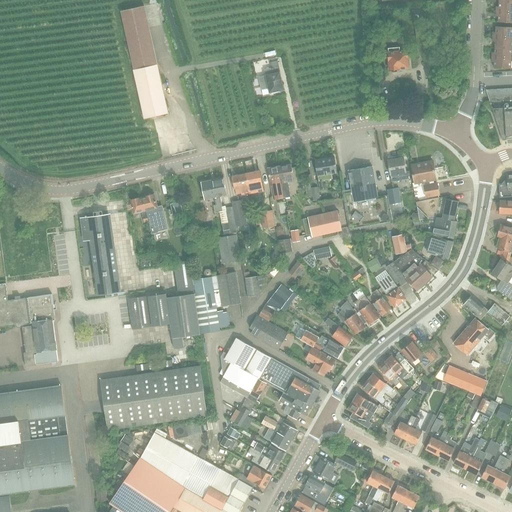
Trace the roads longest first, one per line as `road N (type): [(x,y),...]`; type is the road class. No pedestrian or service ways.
road 1 (secondary): [(457,137),(411,122),(375,122),(60,189),(0,166)]
road 2 (secondary): [(322,421),(362,361),(433,302),(464,264),(482,170)]
road 3 (residential): [(447,484),(322,421)]
road 4 (residential): [(457,137),(471,91),(477,0)]
